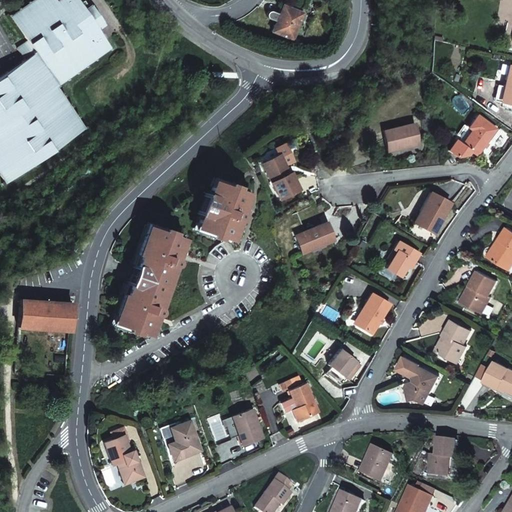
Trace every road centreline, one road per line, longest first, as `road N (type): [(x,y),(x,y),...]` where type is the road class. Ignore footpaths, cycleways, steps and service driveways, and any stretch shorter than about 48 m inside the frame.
road 1 (tertiary): [(263,65),(242,100),(103,236),(90,278),(76,422)]
road 2 (residential): [(363,423),(361,396),(492,183)]
road 3 (residential): [(159,511),(321,435)]
road 4 (residential): [(332,185),(468,168),(492,183)]
road 5 (residential): [(363,423),(511,432)]
road 6 (tertiary): [(263,65),(316,69),(342,59),(362,0)]
road 7 (tertiary): [(163,0),(263,65)]
